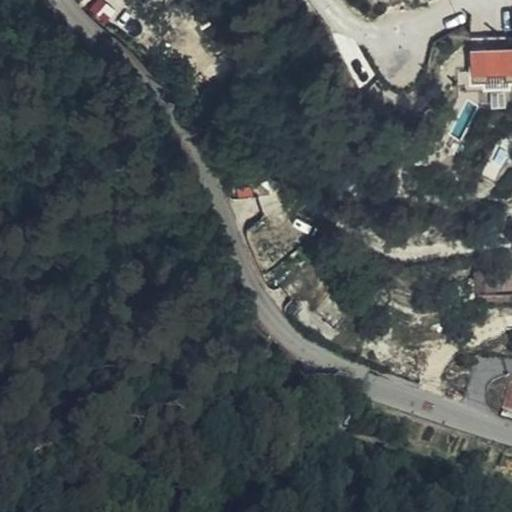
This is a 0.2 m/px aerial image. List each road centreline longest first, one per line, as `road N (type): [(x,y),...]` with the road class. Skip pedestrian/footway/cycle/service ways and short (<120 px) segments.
road 1 (residential): [(50,0),(192,139),(256,298),(291,344),(462,416)]
road 2 (track): [(317,0),(361,45),(419,40),(485,0)]
